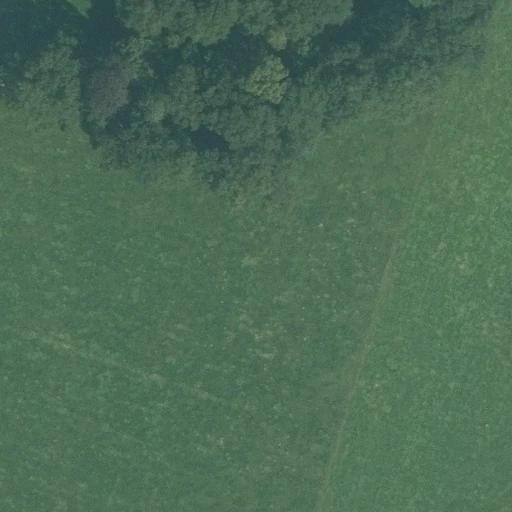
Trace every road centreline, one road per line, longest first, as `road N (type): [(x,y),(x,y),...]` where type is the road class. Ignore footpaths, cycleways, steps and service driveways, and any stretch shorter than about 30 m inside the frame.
road 1 (residential): [(0,84),(50,96),(104,94),(381,59),(416,47),(444,0)]
road 2 (track): [(66,96),(89,114),(260,156)]
